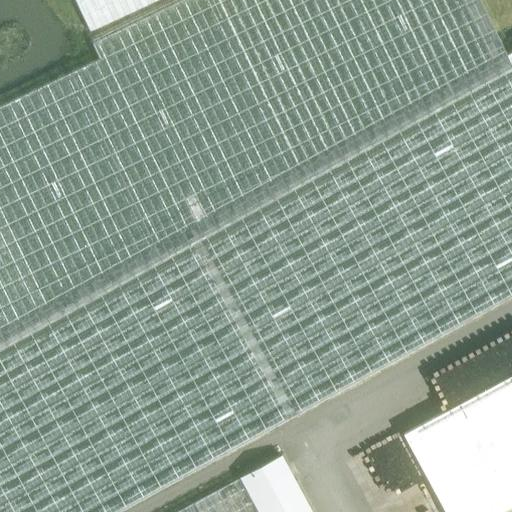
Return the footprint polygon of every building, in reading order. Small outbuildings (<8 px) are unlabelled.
[(100,62),(0,109),(0,511),(122,511),(159,492),(160,493),(432,345),(432,344),(511,299),(511,52),(506,56),(479,0),(193,0),(92,47),(100,62)] [(73,0),(88,31),(154,0),(73,0)] [(447,511),(501,511),(511,506),(511,375),(405,430),(447,511)] [(312,511),(283,458),(239,481),(255,511),(312,511)] [(255,511),(239,481),(180,511),(255,511)]
